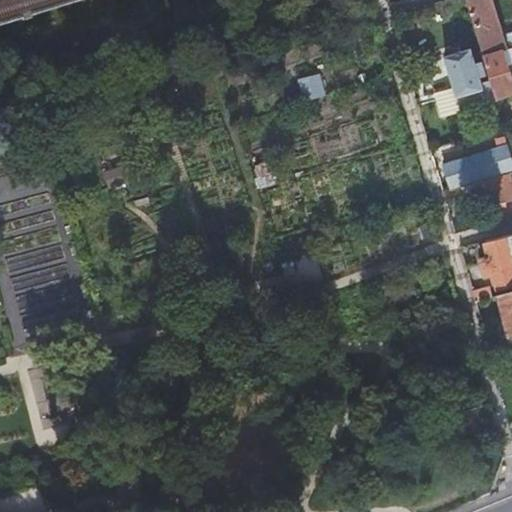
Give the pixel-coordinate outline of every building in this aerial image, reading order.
[(489,0),(464,0),(482,57),(505,49),(500,34),(489,0)] [(500,34),(505,49),(509,48),(511,47),(511,41),(509,32),(500,34)] [(482,57),(496,102),(511,96),(511,58),(509,48),(505,49),(482,57)] [(474,65),(469,50),(443,58),(460,114),(492,104),(487,89),(482,90),(478,79),(484,77),(480,63),(474,65)] [(296,76),(302,99),(324,93),(318,70),(296,76)] [(440,116),(454,112),(447,87),(433,91),(440,116)] [(442,166),(449,190),(511,171),(501,140),(493,141),(495,150),(442,166)] [(511,220),(511,173),(481,182),(491,220),(511,215),(511,220)] [(453,190),(440,194),(444,205),(455,201),(453,190)] [(417,216),(412,201),(399,204),(404,220),(417,216)] [(395,224),(390,208),(377,212),(382,228),(395,224)] [(227,232),(222,216),(208,221),(213,236),(227,232)] [(430,245),(439,242),(432,219),(423,222),(430,245)] [(53,276),(64,243),(39,236),(37,240),(17,233),(11,249),(26,254),(22,266),(53,276)] [(511,255),(511,235),(484,242),(486,256),(478,259),(484,278),(492,276),(496,292),(511,287),(511,265),(510,256),(511,255)] [(322,262),(318,248),(293,255),(296,269),(322,262)] [(488,291),(471,295),(473,304),(490,300),(488,291)] [(511,343),(511,292),(497,297),(510,345),(511,343)] [(484,343),(488,353),(505,346),(500,336),(484,343)]
